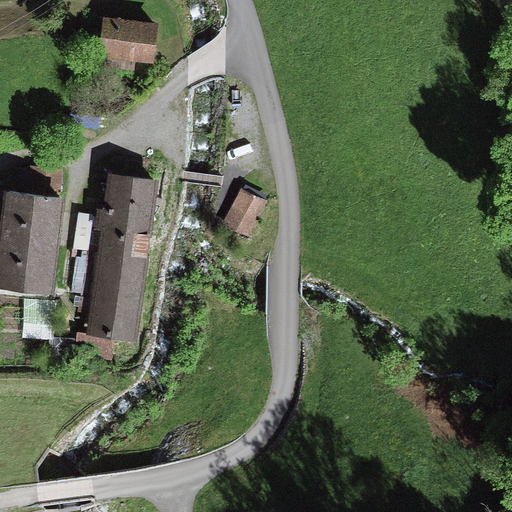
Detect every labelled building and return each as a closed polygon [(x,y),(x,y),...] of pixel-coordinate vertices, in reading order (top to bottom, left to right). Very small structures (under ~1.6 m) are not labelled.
[(153,22),(96,16),(92,58),(149,64),(153,22)] [(87,326),(133,333),(157,177),(104,169),(95,227),(102,228),(87,326)] [(0,231),(0,280),(45,286),(57,186),(6,180),(0,231)] [(221,221),(245,234),(266,199),(241,185),(221,221)] [(77,329),(75,352),(112,356),(114,333),(77,329)]
